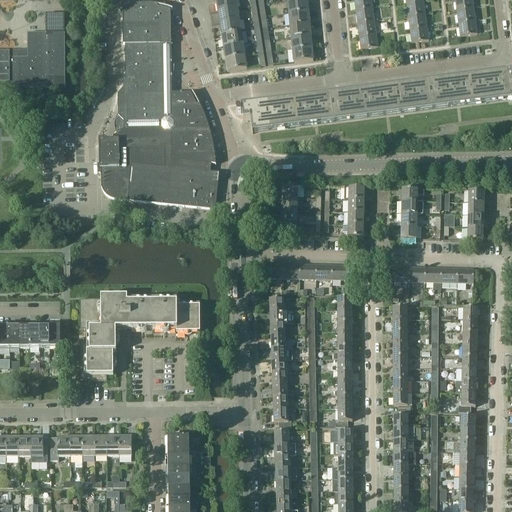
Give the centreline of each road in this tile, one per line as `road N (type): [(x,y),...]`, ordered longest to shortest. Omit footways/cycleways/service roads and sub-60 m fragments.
road 1 (tertiary): [(239,170),(511,161)]
road 2 (residential): [(370,511),(370,261)]
road 3 (residential): [(493,511),(499,263)]
road 4 (residential): [(498,0),(502,58),(342,77)]
road 5 (tertiary): [(244,412),(239,258)]
road 6 (residential): [(0,413),(153,412)]
road 7 (residential): [(370,261),(239,258)]
road 8 (residential): [(342,77),(213,98)]
road 9 (residential): [(499,263),(370,261)]
